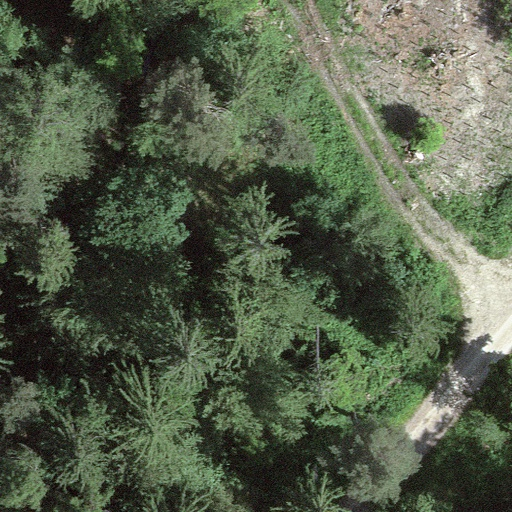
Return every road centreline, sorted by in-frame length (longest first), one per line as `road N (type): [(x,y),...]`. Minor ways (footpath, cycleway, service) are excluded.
road 1 (track): [(511,318),(393,171),(296,0)]
road 2 (track): [(511,342),(365,511)]
